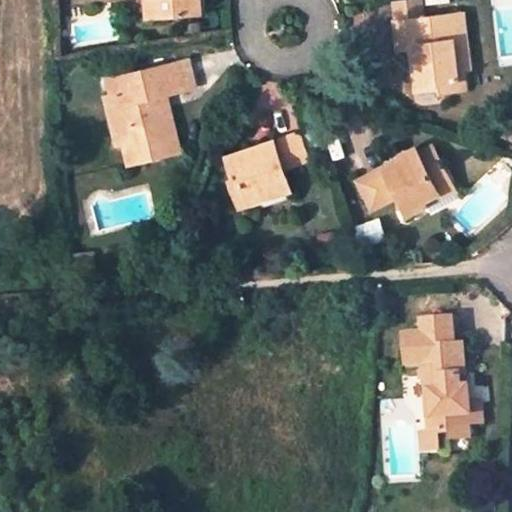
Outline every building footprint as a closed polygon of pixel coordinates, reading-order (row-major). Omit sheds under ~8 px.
[(145,0),(147,19),(164,17),(162,0),(145,0)] [(162,0),(164,17),(200,13),(198,0),(162,0)] [(441,93),(463,91),(458,46),(469,45),(465,14),(398,21),(400,51),(413,50),(416,70),(421,70),(424,92),(440,90),(441,93)] [(458,46),(463,91),(470,90),(468,73),(473,73),(469,45),(458,46)] [(124,94),(116,95),(130,143),(136,165),(184,152),(180,142),(168,94),(211,82),(205,57),(120,78),(124,94)] [(421,70),(416,70),(418,93),(424,92),(421,70)] [(111,80),(116,95),(124,94),(120,78),(111,80)] [(130,143),(116,95),(107,98),(120,145),(130,143)] [(248,186),(254,204),(293,190),(286,169),(311,160),(301,134),(231,159),(241,188),(248,186)] [(406,219),(425,212),(423,206),(439,201),(432,182),(448,176),(440,155),(388,173),(387,171),(361,180),(371,208),(398,199),(406,219)] [(423,206),(425,212),(457,201),(448,176),(432,182),(439,201),(423,206)] [(248,186),(241,188),(247,206),(254,204),(248,186)] [(420,383),(424,382),(438,381),(439,392),(432,393),(434,417),(427,417),(428,436),(449,434),(449,442),(473,440),(472,426),(487,424),(486,402),(473,403),(471,385),(462,386),(460,375),(470,374),(467,344),(455,345),(453,318),(424,320),(425,332),(405,334),(406,361),(399,362),(401,377),(419,376),(420,383)] [(462,386),(471,385),(470,374),(460,375),(462,386)] [(424,382),(427,417),(434,417),(432,393),(439,392),(438,381),(424,382)] [(449,434),(428,436),(420,437),(421,454),(450,451),(449,442),(449,434)]
